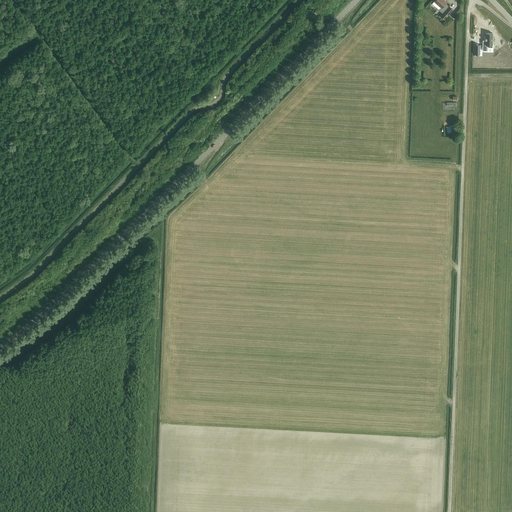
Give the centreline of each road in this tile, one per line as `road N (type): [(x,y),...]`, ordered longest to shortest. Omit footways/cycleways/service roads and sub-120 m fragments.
road 1 (unclassified): [(449,511),(472,0)]
road 2 (tertiary): [(0,347),(75,284),(356,0)]
road 3 (track): [(0,370),(69,320),(159,228),(148,511)]
road 4 (track): [(0,67),(40,34),(139,164)]
